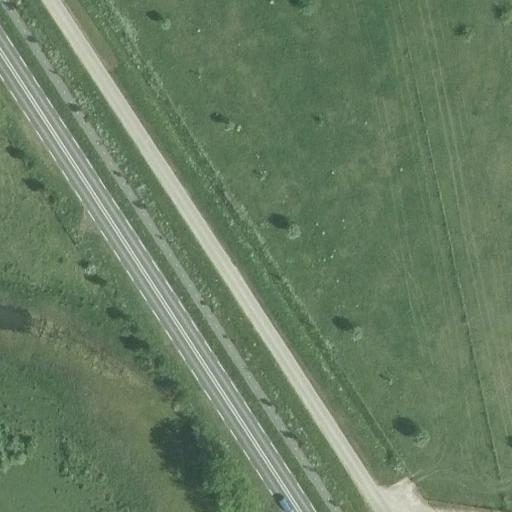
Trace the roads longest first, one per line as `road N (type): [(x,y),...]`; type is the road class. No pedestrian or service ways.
road 1 (unclassified): [(383,511),(51,0)]
road 2 (primary): [(298,511),(0,53)]
